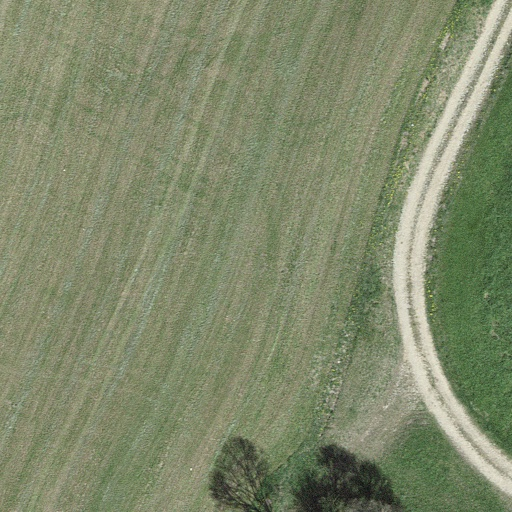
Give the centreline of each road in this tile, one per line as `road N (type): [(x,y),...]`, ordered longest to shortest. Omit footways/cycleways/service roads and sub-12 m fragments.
road 1 (track): [(511,13),(421,221),(410,322),(428,391),(511,478)]
road 2 (track): [(308,511),(379,440),(421,365)]
